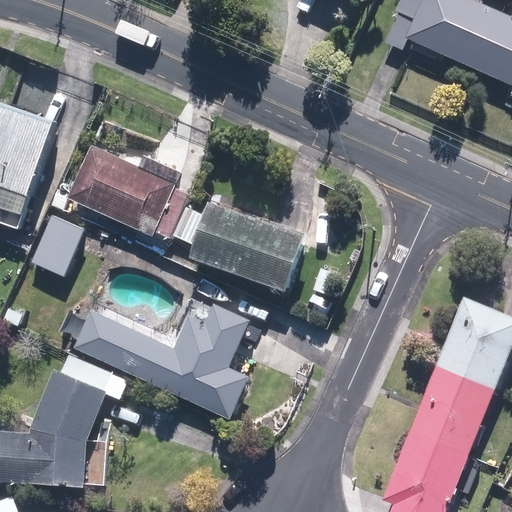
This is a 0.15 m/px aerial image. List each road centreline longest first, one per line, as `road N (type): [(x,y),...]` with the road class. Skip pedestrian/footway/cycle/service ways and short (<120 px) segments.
road 1 (tertiary): [(29,0),(446,180)]
road 2 (residential): [(291,511),(446,180)]
